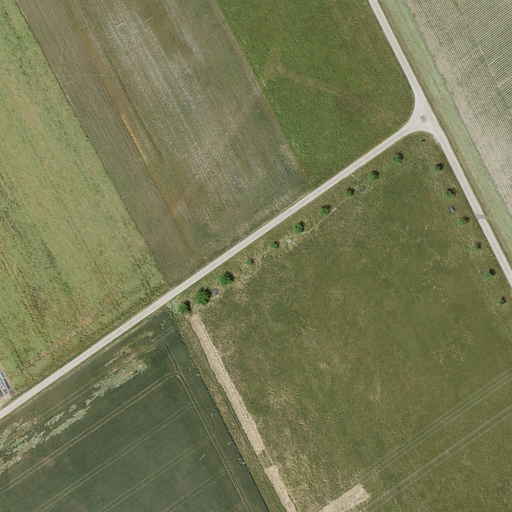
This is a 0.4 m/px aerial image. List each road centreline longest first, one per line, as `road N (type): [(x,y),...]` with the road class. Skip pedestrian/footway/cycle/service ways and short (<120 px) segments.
road 1 (track): [(427,114),(0,415)]
road 2 (residential): [(511,283),(371,0)]
